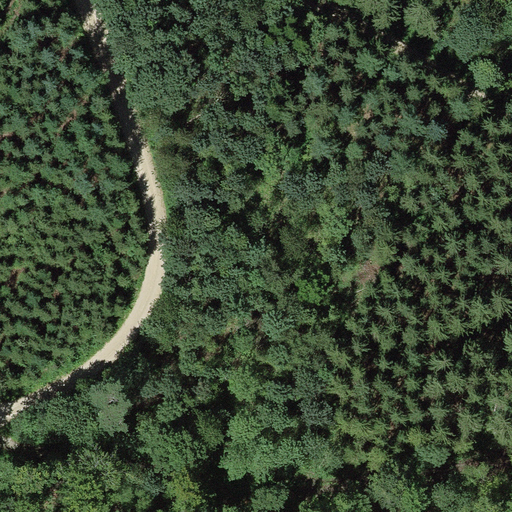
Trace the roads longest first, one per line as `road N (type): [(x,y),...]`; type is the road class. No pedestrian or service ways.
road 1 (track): [(0,414),(81,373),(154,279),(159,237),(79,0)]
road 2 (track): [(236,511),(190,482),(32,450),(0,430)]
road 3 (track): [(293,0),(511,118)]
